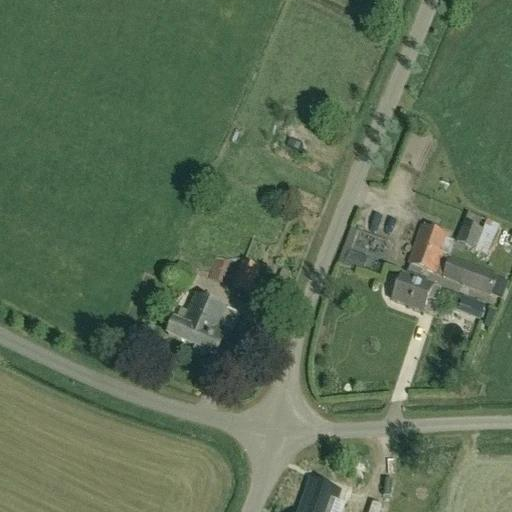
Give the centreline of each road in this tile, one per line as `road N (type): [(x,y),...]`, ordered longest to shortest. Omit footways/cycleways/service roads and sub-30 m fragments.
road 1 (unclassified): [(268,428),(297,316),(426,0)]
road 2 (unclassified): [(268,428),(91,380),(0,334)]
road 3 (unclassified): [(511,422),(268,428)]
